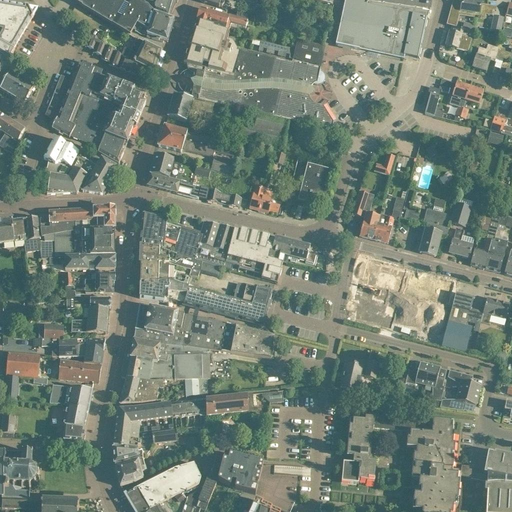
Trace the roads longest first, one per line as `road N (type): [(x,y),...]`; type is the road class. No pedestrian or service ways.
road 1 (residential): [(112,511),(99,476),(98,435),(134,202)]
road 2 (residential): [(189,0),(134,202)]
road 3 (residential): [(322,234),(350,155),(415,91),(425,65)]
road 4 (residential): [(134,202),(322,234)]
road 5 (residential): [(334,329),(490,369),(489,395)]
road 6 (residential): [(315,511),(318,412),(334,329)]
road 7 (residential): [(511,286),(354,245)]
road 8 (residential): [(37,127),(59,44),(48,37),(66,0)]
